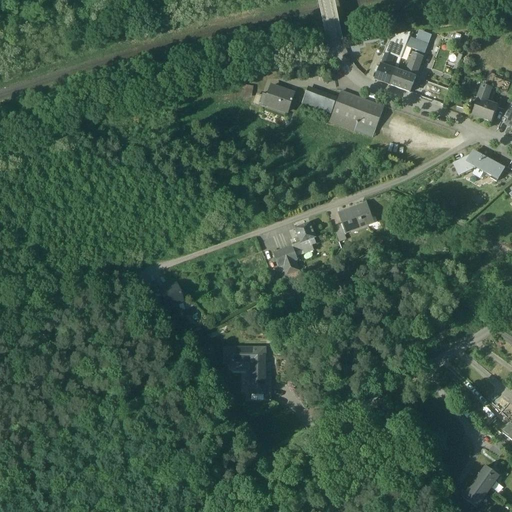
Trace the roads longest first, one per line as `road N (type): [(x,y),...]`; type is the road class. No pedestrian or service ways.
road 1 (residential): [(128,282),(407,178),(480,137)]
road 2 (unclassified): [(511,307),(203,511)]
road 3 (residential): [(480,137),(359,80),(336,51),(325,0)]
